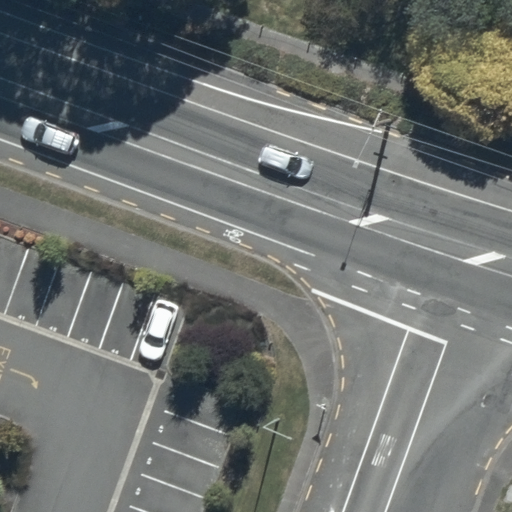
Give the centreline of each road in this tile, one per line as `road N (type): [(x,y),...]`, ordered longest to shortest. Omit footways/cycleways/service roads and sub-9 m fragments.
road 1 (tertiary): [(0,87),(470,255)]
road 2 (unclassified): [(374,511),(470,255)]
